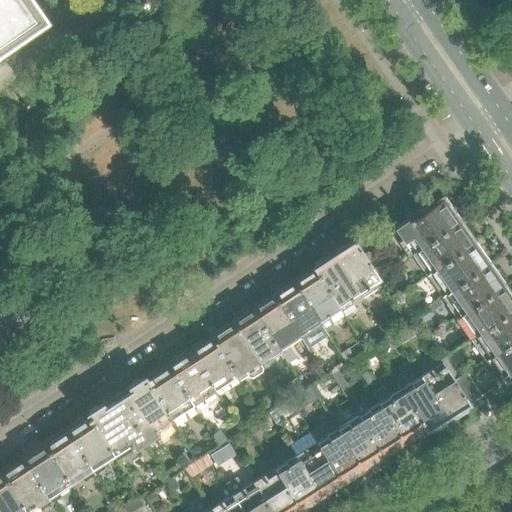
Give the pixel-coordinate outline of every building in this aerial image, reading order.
[(0,0),(0,53),(2,52),(46,22),(31,0),(0,0)] [(446,232),(458,225),(459,224),(457,221),(459,219),(451,207),(448,209),(441,200),(432,206),(429,202),(407,217),(409,220),(395,229),(403,240),(398,243),(408,258),(415,253),(434,240),(434,236),(442,231),(446,232)] [(461,254),(473,246),(474,245),(472,242),(474,241),(466,229),(463,231),(458,225),(446,232),(442,231),(434,236),(434,240),(415,253),(430,274),(449,261),(449,258),(457,252),(461,254)] [(378,278),(395,267),(387,257),(383,259),(375,247),(363,255),(354,241),(333,255),(361,299),(382,285),(378,278)] [(476,275),(488,267),(489,266),(487,263),(489,262),(480,250),(477,252),(473,246),(461,254),(457,252),(449,258),(449,261),(430,274),(445,295),(464,283),(464,279),(472,273),(476,275)] [(361,299),(333,255),(312,268),(340,312),(361,299)] [(491,296),(502,288),(504,288),(501,284),(503,283),(495,271),(492,273),(488,267),(476,275),(472,273),(464,279),(464,283),(445,295),(459,316),(478,304),(478,300),(487,295),(491,296)] [(340,312),(312,268),(292,281),(320,326),(340,312)] [(320,326),(292,281),(271,295),(300,339),(320,326)] [(505,318),(511,313),(511,295),(510,292),(507,294),(502,288),(491,296),(487,295),(478,300),(478,304),(459,316),(474,338),(493,325),(493,321),(501,316),(505,318)] [(300,339),(271,295),(251,308),(284,359),(287,363),(297,357),(289,346),(300,339)] [(438,299),(428,306),(431,312),(442,305),(438,299)] [(284,359),(251,308),(208,335),(238,381),(239,381),(238,379),(245,374),(248,379),(252,379),(263,372),(264,369),(261,364),(277,354),(282,360),(284,359)] [(511,313),(505,318),(501,316),(493,321),(493,325),(474,338),(489,359),(508,346),(508,342),(511,339),(511,313)] [(408,327),(396,334),(401,343),(414,336),(408,327)] [(400,344),(393,334),(392,333),(386,338),(393,349),(400,344)] [(238,381),(208,335),(186,350),(213,391),(225,384),(228,388),(238,381)] [(511,339),(508,342),(508,346),(489,359),(505,381),(511,377),(511,378),(511,339)] [(213,391),(186,350),(165,364),(194,410),(205,403),(202,398),(213,391)] [(340,367),(335,359),(326,365),(331,373),(340,367)] [(446,418),(468,404),(454,382),(441,363),(420,377),(446,418)] [(194,410),(165,364),(143,378),(170,420),(181,412),(184,416),(194,410)] [(347,387),(341,377),(344,375),(340,368),(330,375),(341,391),(347,387)] [(375,384),(366,371),(360,376),(369,388),(375,384)] [(465,375),(454,382),(468,404),(480,397),(465,375)] [(446,418),(420,377),(399,390),(425,431),(446,418)] [(170,420),(143,378),(114,396),(145,442),(172,424),(170,420)] [(425,431),(399,390),(389,396),(383,388),(373,394),(378,403),(388,418),(392,418),(396,425),(395,429),(404,444),(425,431)] [(145,442),(114,396),(86,415),(114,457),(116,461),(145,442)] [(274,424),(295,410),(289,401),(268,414),(274,424)] [(404,444),(395,429),(396,425),(392,418),(388,418),(378,403),(357,417),(367,431),(371,432),(375,438),(374,443),(384,457),(404,444)] [(114,457),(86,415),(64,429),(93,475),(104,468),(101,464),(114,457)] [(384,457),(374,443),(375,438),(371,432),(367,431),(357,417),(337,429),(346,444),(350,445),(355,452),(354,455),(363,470),(384,457)] [(257,421),(247,427),(252,434),(262,428),(257,421)] [(93,475),(64,429),(42,443),(69,485),(81,477),(83,481),(93,475)] [(363,470),(354,455),(355,452),(350,445),(346,444),(337,429),(316,443),(325,458),(330,458),(334,465),(333,470),(342,484),(363,470)] [(226,439),(221,432),(213,436),(219,445),(226,439)] [(333,470),(334,465),(330,458),(325,458),(316,443),(309,432),(288,445),(295,456),(304,472),(308,472),(312,479),(311,483),(321,497),(342,484),(333,470)] [(69,485),(42,443),(20,457),(50,503),(60,497),(57,492),(69,485)] [(228,462),(219,446),(206,453),(216,470),(228,462)] [(205,453),(202,448),(194,447),(190,450),(196,459),(205,453)] [(321,497),(311,483),(312,479),(308,472),(304,472),(295,456),(275,469),(284,485),(288,485),(293,492),(292,497),(300,510),(321,497)] [(50,503),(20,457),(0,470),(0,474),(24,511),(26,511),(37,505),(40,510),(50,503)] [(253,474),(247,464),(243,467),(249,476),(253,474)] [(292,497),(293,492),(288,485),(284,485),(275,469),(254,483),(263,498),(267,498),(272,505),(270,510),(271,511),(296,511),(300,510),(292,497)] [(24,511),(0,474),(0,511),(24,511)] [(271,511),(270,510),(272,505),(267,498),(263,498),(254,483),(244,489),(237,479),(225,486),(232,496),(241,511),(245,511),(271,511)] [(245,511),(241,511),(232,496),(211,509),(213,511),(245,511)] [(133,511),(142,507),(139,502),(141,501),(139,498),(122,506),(123,507),(125,511),(133,511)]
